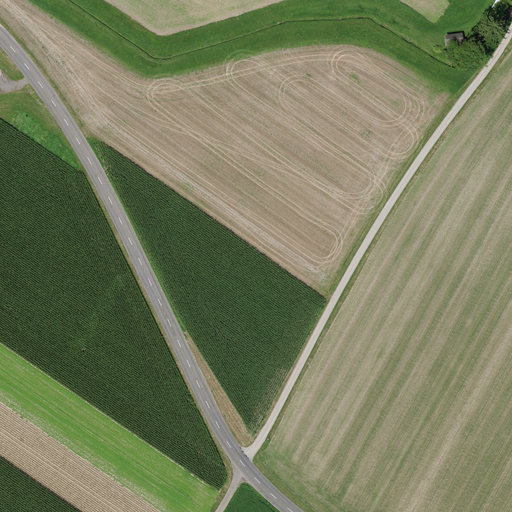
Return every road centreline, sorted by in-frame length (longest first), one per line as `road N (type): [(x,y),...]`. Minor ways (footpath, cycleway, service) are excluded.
road 1 (tertiary): [(293,511),(231,446),(72,128),(0,34)]
road 2 (track): [(511,33),(397,199),(244,465)]
